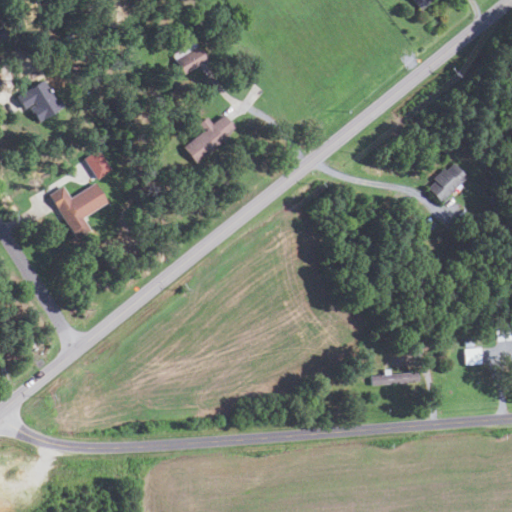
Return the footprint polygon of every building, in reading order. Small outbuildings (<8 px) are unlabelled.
[(429,0),(418,9),(410,0),(429,0)] [(182,74),(170,55),(193,40),(205,60),(182,74)] [(37,122),(28,107),(34,104),(33,102),(22,108),(15,96),(42,79),(54,100),(58,98),(63,106),(37,122)] [(194,163),(181,147),(201,131),(195,124),(204,117),(210,124),(221,115),(232,128),(221,137),(223,140),(194,163)] [(96,179),(82,158),(98,149),(111,170),(96,179)] [(439,202),(426,188),(434,181),(431,179),(442,169),(444,171),(452,163),(465,177),(439,202)] [(106,203),(81,218),(89,231),(74,239),(47,194),(62,186),(68,197),(94,183),(106,203)] [(496,341),(493,325),(508,322),(511,339),(496,341)] [(481,363),(464,365),(462,349),(479,347),(481,363)] [(419,372),(420,382),(399,383),(369,386),(368,377),(419,372)]
